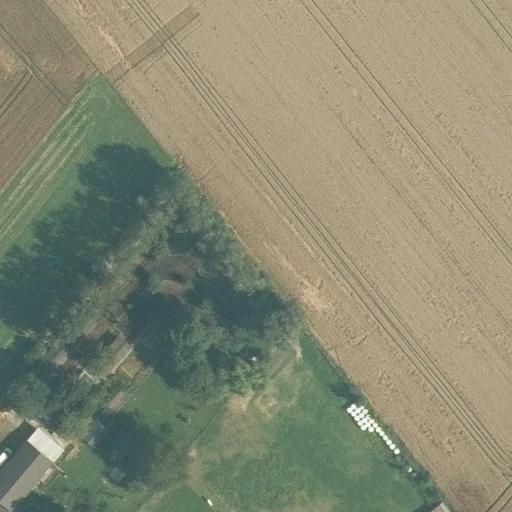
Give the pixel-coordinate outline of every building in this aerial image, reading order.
[(80,308),(33,363),(56,381),(103,327),(80,308)] [(103,376),(128,347),(114,335),(89,364),(103,376)] [(95,443),(110,427),(99,417),(84,433),(95,443)] [(14,511),(12,510),(52,464),(26,441),(0,471),(0,511),(14,511)] [(126,454),(108,475),(119,484),(137,464),(126,454)]
